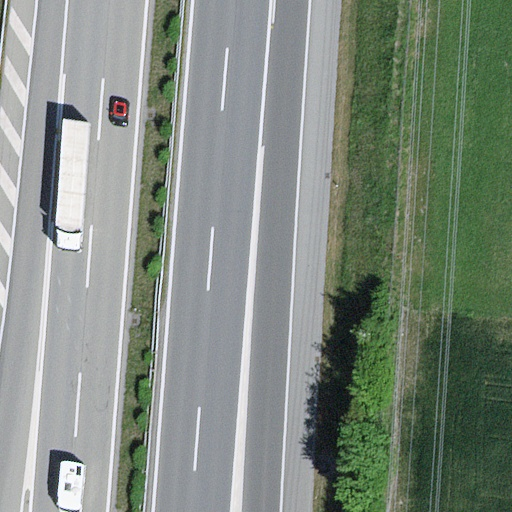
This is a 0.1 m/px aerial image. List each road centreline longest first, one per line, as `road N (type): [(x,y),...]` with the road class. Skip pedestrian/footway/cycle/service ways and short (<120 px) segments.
road 1 (motorway): [(106,0),(67,511)]
road 2 (motorway): [(192,511),(230,0)]
road 3 (motorway): [(260,511),(289,0)]
road 4 (motorway): [(55,0),(0,480)]
